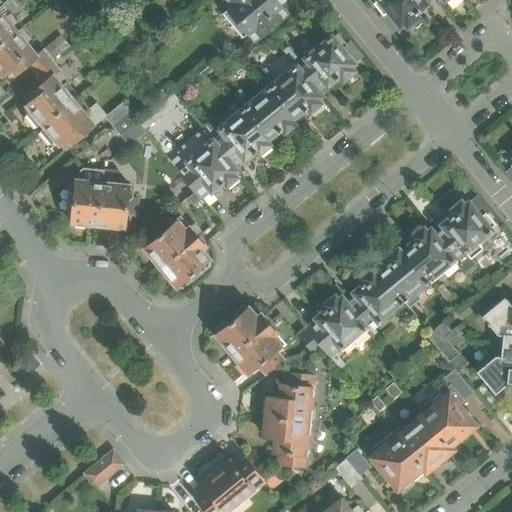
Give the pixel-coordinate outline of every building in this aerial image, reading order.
[(0,46),(18,31),(7,18),(18,9),(10,0),(8,0),(0,7),(0,46)] [(288,15),(282,8),(283,8),(280,5),(286,0),(285,0),(226,0),(233,7),(228,10),(230,13),(225,17),(243,40),(246,38),(245,37),(247,36),(248,37),(249,36),(252,40),(252,41),(254,44),(288,15)] [(431,0),(378,0),(373,4),(383,16),(388,12),(400,26),(403,23),(407,28),(419,18),(417,16),(421,12),(428,6),(426,4),(431,0)] [(53,60),(69,46),(60,35),(44,48),(36,54),(18,31),(0,46),(0,74),(2,77),(11,70),(15,75),(28,65),(35,74),(53,60)] [(354,63),(342,49),(347,45),(337,33),(332,37),(331,36),(331,37),(330,36),(326,39),(327,40),(317,48),(315,45),(302,55),(306,59),(300,64),(299,63),(300,61),(296,56),(294,57),(286,48),(282,51),(293,64),(317,92),(326,84),(327,86),(330,83),(331,84),(339,77),(342,81),(354,71),(350,66),(354,63)] [(74,99),(57,77),(62,73),(61,71),(62,70),(53,60),(35,74),(43,83),(30,94),(34,99),(26,106),(31,112),(27,115),(36,126),(40,123),(42,126),(74,99)] [(317,92),(293,64),(268,84),(295,117),(297,116),(298,116),(307,109),(310,113),(322,103),(318,98),(321,96),(317,92)] [(295,117),(268,84),(243,105),(270,138),(272,136),(273,137),(281,130),(285,134),(296,124),(293,119),(295,117)] [(84,112),(75,100),(74,99),(42,126),(44,128),(40,132),(50,143),(54,140),(59,146),(68,139),(72,144),(95,125),(107,116),(96,103),(84,112)] [(114,127),(131,113),(124,104),(107,118),(114,127)] [(270,138),(243,105),(217,127),(223,134),(217,139),(207,127),(203,130),(210,138),(234,166),(243,158),(244,159),(246,158),(247,158),(256,151),(259,155),(271,145),(267,140),(270,138)] [(122,137),(139,123),(131,113),(114,127),(122,137)] [(238,177),(234,173),(237,170),(234,166),(210,138),(184,160),(187,164),(181,169),(171,157),(168,159),(195,191),(179,205),(184,211),(210,190),(211,191),(214,189),(214,190),(223,183),(226,187),(238,177)] [(68,210),(67,218),(68,218),(72,223),(88,225),(98,226),(103,177),(104,177),(104,170),(82,168),(78,172),(78,171),(77,179),(76,179),(76,180),(71,183),(70,192),(74,197),(73,206),(69,210),(68,210)] [(103,177),(98,226),(101,226),(108,227),(112,227),(125,229),(125,228),(130,224),(131,216),(136,216),(138,199),(133,198),(133,190),(129,185),(120,184),(121,174),(119,171),(104,170),(104,177),(103,177)] [(477,242),(485,235),(487,235),(490,232),(491,229),(495,225),(485,213),(480,217),(468,203),(465,206),(461,201),(449,211),(452,215),(444,222),(445,223),(442,225),(443,226),(435,233),(458,264),(465,273),(476,264),(469,254),(477,247),(478,247),(480,245),(477,242)] [(160,266),(198,236),(199,236),(203,232),(195,223),(190,227),(181,216),(180,217),(179,216),(170,223),(171,224),(144,247),(160,266)] [(458,264),(435,233),(434,233),(431,229),(428,232),(424,227),(412,237),(415,241),(406,248),(407,249),(404,251),(432,285),(458,264)] [(210,265),(209,261),(210,260),(209,259),(201,249),(206,245),(199,236),(198,236),(160,266),(177,287),(178,287),(182,288),(182,289),(191,281),(190,276),(197,271),(201,272),(201,273),(210,266),(210,265)] [(432,285),(404,251),(402,253),(398,248),(386,258),(389,262),(381,269),(381,270),(379,272),(407,306),(416,318),(422,313),(415,304),(421,299),(418,296),(432,285)] [(407,306),(379,272),(377,274),(373,269),(361,279),(364,283),(355,290),(356,291),(353,293),(355,294),(345,301),(368,331),(375,340),(380,336),(369,324),(375,319),(381,327),(407,306)] [(486,274),(477,283),(483,289),(483,290),(493,281),(486,274)] [(452,299),(442,286),(437,290),(448,303),(452,299)] [(343,352),(368,331),(345,301),(342,297),(339,299),(335,295),(323,305),(326,308),(317,316),(318,316),(315,318),(317,320),(307,328),(322,347),(340,369),(344,365),(334,353),(340,349),(343,352)] [(511,306),(504,297),(482,316),(497,335),(502,336),(501,346),(511,347),(511,306)] [(232,354),(270,323),(272,322),(271,321),(269,323),(262,314),(257,318),(249,308),(249,307),(248,306),(247,307),(243,305),(234,312),(234,313),(235,317),(228,323),(224,321),(215,328),(216,333),(215,334),(232,354)] [(434,344),(445,336),(451,331),(443,321),(427,335),(434,344)] [(277,351),(286,344),(277,332),(270,323),(232,354),(248,374),(258,366),(265,375),(284,360),(277,351)] [(456,327),(451,331),(445,336),(455,348),(466,338),(456,327)] [(307,328),(298,335),(308,347),(313,354),(322,347),(307,328)] [(459,354),(455,348),(445,336),(434,344),(449,362),(459,354)] [(511,347),(501,346),(500,356),(495,356),(485,364),(479,356),(470,363),(477,371),(495,394),(505,385),(505,386),(508,384),(508,382),(511,382),(511,347)] [(308,347),(300,353),(305,360),(313,354),(308,347)] [(15,362),(26,376),(40,365),(29,351),(15,362)] [(472,422),(458,405),(473,392),(454,369),(442,379),(452,390),(443,397),(441,393),(432,400),(426,393),(413,404),(420,413),(452,449),(450,447),(464,435),(463,435),(467,431),(464,428),(472,422)] [(312,408),(315,375),(287,373),(286,385),(282,384),(280,398),(268,397),(268,401),(264,401),(263,414),(267,414),(267,417),(307,421),(308,408),(312,408)] [(377,398),(371,404),(379,413),(385,407),(377,398)] [(452,449),(420,413),(404,427),(403,425),(393,432),(425,470),(437,461),(437,462),(439,460),(442,464),(453,454),(450,451),(452,449)] [(306,467),(309,435),(305,435),(307,421),(267,417),(266,420),(262,419),(261,432),(265,433),(265,437),(277,438),(275,452),(279,453),(278,465),(306,467)] [(425,470),(393,432),(372,449),(375,453),(371,457),(395,485),(399,482),(402,485),(406,482),(407,482),(420,471),(421,473),(425,470)] [(370,466),(356,450),(345,459),(345,460),(359,475),(370,466)] [(96,486),(123,464),(113,451),(93,468),(86,474),(96,486)] [(205,511),(223,511),(264,479),(246,457),(236,466),(231,460),(201,485),(205,490),(195,499),(205,511)] [(359,475),(345,460),(335,467),(351,487),(362,478),(359,475)] [(299,496),(310,488),(305,483),(295,492),(299,496)] [(362,511),(357,506),(350,511),(341,501),(327,511),(362,511)]
